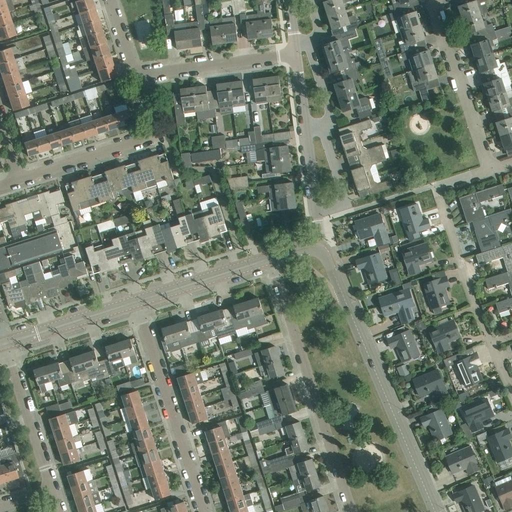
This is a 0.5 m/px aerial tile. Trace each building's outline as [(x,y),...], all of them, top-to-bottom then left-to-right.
[(10,0),(6,0),(4,1),(0,1),(0,14),(8,12),(13,10),(10,0)] [(91,0),(79,0),(70,3),(72,8),(76,7),(78,13),(94,8),(91,0)] [(162,0),(164,9),(170,8),(169,0),(162,0)] [(240,14),(238,0),(231,0),(233,15),(240,14)] [(331,0),(324,3),(328,16),(346,11),(344,5),(353,2),(351,0),(331,0)] [(396,0),(397,3),(393,5),(395,12),(407,8),(405,3),(413,0),(396,0)] [(483,0),(470,0),(472,2),(459,6),(463,20),(481,14),(478,7),(481,7),(479,2),(484,0),(483,0)] [(35,16),(42,14),(38,2),(31,4),(35,16)] [(210,21),(209,18),(208,3),(202,4),(205,29),(211,29),(213,45),(214,45),(214,43),(225,41),(225,43),(222,19),(210,21)] [(196,5),(198,22),(187,24),(190,48),(190,46),(201,45),(201,46),(202,46),(200,30),(205,29),(202,4),(196,5)] [(49,6),(42,8),(47,23),(54,21),(49,6)] [(98,20),(94,8),(78,13),(82,25),(98,20)] [(392,22),(397,20),(398,26),(402,25),(404,31),(421,25),(416,12),(403,16),(402,10),(407,8),(395,12),(390,14),(392,22)] [(328,16),(333,30),(346,26),(347,31),(360,28),(357,20),(353,22),(352,17),(348,18),(346,11),(328,16)] [(0,27),(12,24),(8,12),(0,14),(0,27)] [(270,13),(267,13),(258,15),(261,38),(262,38),(261,37),(272,35),(272,37),(274,37),(270,13)] [(42,14),(35,16),(39,27),(45,25),(42,14)] [(463,20),(468,34),(480,30),(482,35),(494,31),(492,24),(487,25),(486,21),(483,22),(481,14),(463,20)] [(250,40),(249,38),(260,37),(261,38),(258,15),(245,16),(249,40),(250,40)] [(238,41),(235,17),(222,19),(225,43),(226,43),(226,41),(237,40),(237,42),(238,41)] [(102,31),(98,20),(82,25),(86,36),(97,33),(102,31)] [(51,35),(57,33),(54,21),(47,23),(51,35)] [(12,24),(0,27),(0,40),(15,35),(12,24)] [(178,49),(178,48),(189,46),(189,48),(190,48),(187,24),(174,25),(177,49),(178,49)] [(406,39),(403,40),(404,44),(400,46),(402,53),(414,49),(412,43),(425,39),(421,25),(404,31),(406,39)] [(102,31),(97,33),(86,36),(79,39),(82,50),(101,44),(105,43),(102,31)] [(494,31),(482,35),(484,41),(471,45),(476,59),(493,53),(491,45),(493,45),(492,40),(497,39),(494,31)] [(345,32),(333,36),(335,42),(322,46),(327,59),(344,54),(342,47),(345,46),(344,41),(348,40),(345,32)] [(57,33),(51,35),(54,43),(60,41),(57,33)] [(45,47),(51,44),(48,35),(42,37),(45,47)] [(105,43),(101,44),(82,50),(86,62),(93,59),(109,54),(105,43)] [(59,58),(65,56),(62,47),(56,49),(59,58)] [(0,63),(13,59),(10,48),(0,50),(0,63)] [(49,60),(56,58),(53,49),(46,52),(49,60)] [(400,62),(409,60),(410,64),(414,63),(416,70),(433,64),(429,51),(416,55),(414,49),(402,53),(397,54),(400,62)] [(476,59),(480,72),(493,68),(495,74),(507,70),(505,63),(500,65),(499,60),(496,61),(493,53),(476,59)] [(113,66),(109,54),(93,59),(97,71),(109,67),(113,66)] [(327,59),(331,73),(344,69),(346,75),(358,71),(356,64),(351,65),(350,60),(347,61),(344,54),(327,59)] [(65,56),(59,58),(62,66),(67,64),(65,56)] [(21,57),(13,59),(0,63),(0,71),(1,76),(17,71),(25,68),(21,57)] [(393,77),(387,57),(380,60),(381,64),(383,71),(386,79),(393,77)] [(56,58),(49,60),(52,69),(59,67),(56,58)] [(433,64),(416,70),(412,71),(416,83),(412,84),(415,92),(427,88),(425,82),(438,78),(433,64)] [(113,66),(109,67),(97,71),(101,82),(117,77),(113,66)] [(66,81),(72,79),(69,69),(63,71),(66,81)] [(484,84),(482,85),(484,91),(486,90),(488,97),(511,90),(510,85),(511,83),(509,78),(507,70),(495,74),(497,80),(484,84)] [(21,83),(17,71),(1,76),(5,88),(21,83)] [(358,71),(346,75),(347,80),(335,85),(339,98),(356,93),(354,87),(358,85),(356,79),(360,78),(358,71)] [(57,84),(63,82),(60,73),(54,75),(57,84)] [(282,100),(279,76),(266,78),(269,102),(282,100)] [(266,78),(253,80),(256,104),(269,102),(266,78)] [(72,79),(66,81),(69,90),(75,88),(72,79)] [(108,89),(119,85),(117,80),(106,84),(108,89)] [(246,105),(242,81),(230,83),(233,107),(246,105)] [(63,82),(57,84),(60,93),(66,91),(63,82)] [(25,94),(21,83),(5,88),(9,99),(25,94)] [(217,85),(217,89),(220,109),(233,107),(230,83),(217,85)] [(209,110),(206,86),(194,88),(197,112),(209,110)] [(94,87),(83,91),(85,96),(86,101),(98,98),(96,93),(94,87)] [(180,107),(180,104),(174,105),(177,125),(185,124),(184,114),(197,112),(194,88),(180,89),(183,107),(180,107)] [(488,97),(493,111),(506,107),(507,113),(511,111),(511,92),(511,90),(488,97)] [(83,91),(73,94),(75,100),(85,96),(83,91)] [(359,99),(356,93),(339,98),(343,112),(347,111),(356,108),(358,113),(370,110),(372,108),(370,99),(366,97),(362,98),(359,99)] [(25,94),(9,99),(13,111),(28,106),(25,94)] [(69,95),(60,98),(61,104),(71,101),(69,95)] [(60,98),(50,101),(52,107),(61,104),(60,98)] [(46,103),(36,106),(38,111),(48,108),(46,103)] [(38,111),(37,106),(27,109),(29,114),(38,111)] [(23,110),(13,113),(13,114),(15,119),(25,116),(23,110)] [(131,123),(127,110),(115,113),(120,126),(131,123)] [(511,111),(507,113),(509,118),(496,123),(501,137),(511,132),(511,111)] [(120,126),(115,113),(104,117),(108,130),(120,126)] [(108,130),(104,117),(92,121),(97,134),(108,130)] [(79,119),(67,122),(69,128),(73,141),(85,138),(81,125),(79,119)] [(370,119),(348,126),(351,133),(340,136),(344,147),(361,141),(359,136),(361,131),(372,127),(370,119)] [(97,134),(92,121),(81,125),(85,138),(97,134)] [(260,126),(254,127),(254,131),(256,144),(262,143),(260,126)] [(73,141),(69,128),(58,132),(62,145),(73,141)] [(290,131),(280,133),(273,134),(274,142),(291,139),(290,131)] [(62,145),(58,132),(46,136),(50,149),(62,145)] [(388,141),(395,138),(393,132),(386,134),(388,141)] [(505,150),(511,147),(511,132),(501,137),(505,150)] [(226,148),(225,138),(225,135),(218,136),(220,149),(226,148)] [(50,149),(46,136),(35,140),(39,152),(50,149)] [(39,152),(35,140),(23,143),(27,156),(39,152)] [(344,147),(347,158),(358,155),(360,161),(387,152),(385,144),(381,145),(367,150),(363,147),(361,141),(344,147)] [(240,146),(241,152),(255,150),(256,162),(265,161),(285,159),(290,158),(288,146),(271,148),(270,142),(262,143),(256,144),(250,145),(240,146)] [(220,150),(191,154),(193,163),(222,158),(220,150)] [(387,152),(360,161),(362,167),(351,170),(355,181),(372,176),(370,170),(373,165),(386,161),(386,158),(389,157),(387,152)] [(159,156),(149,159),(150,164),(156,182),(156,183),(156,185),(158,189),(168,186),(169,188),(171,190),(177,188),(176,186),(174,180),(171,171),(168,161),(161,163),(160,160),(161,159),(160,157),(159,158),(159,156)] [(290,158),(285,159),(265,161),(267,174),(291,171),(290,158)] [(140,166),(140,167),(141,170),(135,172),(140,190),(156,185),(156,183),(156,182),(149,159),(139,162),(139,164),(138,164),(139,166),(140,166)] [(126,168),(126,166),(116,169),(122,189),(131,186),(133,193),(135,197),(142,195),(140,190),(135,172),(128,174),(127,170),(128,170),(127,168),(126,168)] [(107,177),(108,181),(101,183),(107,201),(124,195),(122,189),(116,169),(105,172),(106,175),(105,175),(106,177),(107,177)] [(248,182),(247,176),(237,178),(228,179),(229,185),(248,182)] [(358,192),(369,189),(371,195),(397,187),(396,182),(391,183),(390,180),(379,184),(374,181),(372,176),(355,181),(358,192)] [(93,179),(93,177),(83,180),(89,200),(91,206),(100,203),(107,201),(101,183),(95,185),(94,181),(95,181),(94,179),(93,179)] [(83,180),(80,181),(80,179),(72,181),(73,185),(72,186),(73,188),(74,188),(75,191),(68,193),(76,219),(78,218),(80,214),(79,210),(91,206),(89,200),(83,180)] [(249,189),(248,182),(229,185),(232,191),(249,189)] [(295,195),(293,182),(269,186),(270,199),(295,195)] [(505,194),(502,184),(459,198),(467,224),(474,221),(485,218),(484,217),(480,202),(505,194)] [(50,193),(49,191),(44,193),(51,216),(53,222),(54,226),(68,222),(66,216),(61,218),(56,205),(64,202),(64,199),(60,190),(50,193)] [(38,197),(28,200),(33,217),(34,217),(35,222),(46,218),(51,216),(44,193),(38,195),(38,197)] [(295,195),(270,199),(272,211),(296,208),(295,195)] [(483,206),(504,199),(503,195),(482,202),(483,206)] [(171,227),(177,247),(187,244),(187,242),(188,242),(187,240),(186,240),(185,236),(191,234),(185,216),(184,213),(180,199),(173,201),(179,221),(170,224),(171,227)] [(17,201),(11,203),(14,211),(21,231),(27,229),(25,224),(27,224),(26,220),(33,217),(28,200),(18,204),(17,201)] [(242,202),(235,203),(243,225),(249,223),(242,202)] [(6,207),(0,209),(0,221),(0,223),(8,220),(13,236),(21,233),(21,231),(14,211),(11,203),(6,205),(6,207)] [(422,221),(417,204),(400,210),(410,239),(419,236),(418,232),(430,228),(428,219),(422,221)] [(212,207),(202,210),(209,233),(210,237),(213,236),(214,239),(222,236),(221,233),(220,231),(221,231),(220,229),(219,229),(218,226),(225,224),(219,205),(212,207)] [(477,229),(475,230),(480,246),(482,246),(484,252),(500,247),(495,231),(497,230),(501,223),(511,219),(511,215),(510,209),(484,217),(485,218),(474,221),(477,229)] [(193,214),(185,216),(191,234),(198,232),(199,236),(198,236),(199,238),(200,238),(200,240),(202,243),(209,240),(208,237),(210,237),(209,233),(202,210),(193,214)] [(355,222),(361,239),(374,235),(376,241),(378,246),(389,242),(380,214),(355,222)] [(113,220),(106,222),(109,230),(115,228),(113,220)] [(143,222),(145,229),(136,232),(144,258),(147,257),(148,260),(155,258),(154,255),(155,255),(154,250),(153,251),(152,247),(159,245),(153,226),(151,220),(143,222)] [(171,227),(161,230),(159,224),(153,226),(159,245),(165,243),(166,246),(165,247),(166,249),(167,249),(168,253),(176,251),(175,248),(177,247),(171,227)] [(57,230),(14,244),(0,248),(0,271),(20,265),(63,251),(57,230)] [(136,232),(126,235),(119,237),(125,256),(132,254),(133,257),(132,257),(133,260),(133,259),(134,261),(144,258),(136,232)] [(112,239),(113,242),(103,245),(111,269),(121,265),(120,263),(121,263),(121,261),(120,261),(119,258),(125,256),(119,237),(112,239)] [(427,243),(418,246),(403,251),(410,274),(421,271),(419,265),(433,260),(427,243)] [(484,252),(476,255),(479,265),(503,257),(508,272),(511,270),(511,243),(508,244),(500,247),(484,252)] [(380,253),(390,250),(388,244),(378,247),(380,253)] [(99,268),(99,270),(100,270),(101,272),(111,269),(103,245),(94,248),(93,245),(85,248),(88,257),(92,267),(98,264),(100,268),(99,268)] [(356,261),(359,269),(364,268),(369,284),(387,278),(379,253),(356,261)] [(65,264),(66,263),(72,280),(72,281),(78,280),(77,277),(88,274),(86,270),(85,264),(83,261),(75,264),(72,255),(64,258),(65,264)] [(56,286),(57,290),(67,286),(68,289),(74,287),(72,281),(72,280),(66,263),(65,264),(64,258),(60,259),(62,264),(58,266),(59,269),(52,271),(53,277),(56,286)] [(58,292),(57,290),(56,286),(53,277),(45,279),(43,271),(39,262),(31,264),(33,269),(40,291),(42,297),(47,296),(48,298),(56,296),(55,293),(58,292)] [(31,264),(23,267),(26,276),(29,285),(21,288),(26,302),(29,302),(30,304),(37,302),(37,299),(42,297),(40,291),(33,269),(31,264)] [(0,285),(2,285),(2,284),(7,282),(6,279),(10,278),(17,276),(15,269),(14,270),(4,273),(0,274),(0,285)] [(485,279),(488,289),(508,283),(511,294),(511,270),(508,272),(485,279)] [(425,284),(433,309),(434,315),(442,312),(440,306),(449,304),(444,287),(449,286),(446,277),(425,284)] [(2,284),(2,285),(9,308),(15,306),(16,309),(24,306),(23,303),(26,302),(21,288),(19,282),(12,284),(11,281),(7,282),(2,284)] [(389,296),(379,299),(385,316),(389,314),(398,311),(400,317),(403,324),(414,320),(412,314),(410,308),(415,306),(410,289),(404,290),(389,296)] [(511,297),(496,303),(499,313),(511,309),(511,297)] [(246,302),(253,325),(260,322),(261,326),(267,324),(258,298),(246,302)] [(254,328),(253,325),(246,302),(234,306),(235,309),(238,317),(232,319),(237,333),(238,337),(249,334),(248,330),(254,328)] [(215,328),(218,336),(218,339),(237,333),(232,319),(226,321),(223,309),(210,313),(215,328)] [(210,313),(198,317),(199,321),(202,329),(196,331),(200,342),(211,338),(209,330),(215,328),(210,313)] [(453,320),(444,324),(429,330),(439,353),(450,348),(447,342),(460,337),(453,320)] [(182,348),(188,346),(200,342),(196,331),(190,332),(187,322),(187,321),(174,325),(175,328),(179,340),(182,348)] [(179,340),(174,325),(162,329),(163,332),(165,336),(161,338),(166,353),(175,350),(173,342),(179,340)] [(397,336),(388,340),(391,348),(396,346),(403,362),(412,358),(419,355),(409,331),(405,332),(402,326),(394,329),(397,336)] [(272,335),(262,338),(258,339),(260,345),(274,341),(272,335)] [(138,362),(130,339),(118,343),(123,358),(130,356),(132,364),(138,362)] [(118,343),(106,347),(110,358),(104,360),(109,375),(115,374),(113,370),(119,368),(116,360),(123,358),(118,343)] [(262,351),(254,353),(257,360),(259,367),(280,360),(276,346),(262,351)] [(236,359),(252,354),(250,348),(249,349),(242,351),(234,354),(236,359)] [(98,362),(95,351),(82,355),(90,379),(97,377),(98,380),(109,377),(109,375),(104,360),(98,362)] [(463,352),(443,360),(446,368),(456,363),(466,387),(473,384),(482,380),(476,364),(480,363),(476,354),(475,355),(470,357),(467,358),(466,359),(463,352)] [(70,359),(72,363),(74,370),(68,372),(74,390),(85,386),(83,381),(90,379),(82,355),(70,359)] [(264,375),(265,379),(271,377),(284,373),(280,360),(259,367),(261,376),(264,375)] [(62,374),(59,362),(46,366),(51,381),(58,379),(60,387),(71,383),(73,390),(74,390),(68,372),(62,374)] [(176,374),(188,370),(186,364),(175,368),(176,374)] [(406,364),(398,367),(402,377),(410,373),(406,364)] [(223,376),(229,374),(226,365),(220,367),(223,376)] [(46,366),(34,370),(41,393),(47,391),(45,383),(51,381),(46,366)] [(420,396),(424,395),(434,391),(436,397),(447,392),(438,370),(423,376),(413,380),(420,396)] [(200,371),(193,373),(178,378),(181,389),(197,384),(203,382),(200,371)] [(227,388),(232,386),(229,374),(223,376),(227,388)] [(143,378),(134,381),(131,382),(133,388),(145,384),(143,378)] [(246,392),(262,386),(261,380),(244,385),(246,391),(246,392)] [(201,396),(197,384),(181,389),(185,401),(201,396)] [(288,399),(292,398),(288,384),(284,386),(278,387),(274,389),(267,391),(269,398),(271,404),(279,402),(288,399)] [(228,393),(224,394),(225,399),(230,398),(230,399),(236,397),(232,386),(227,388),(228,393)] [(246,391),(239,394),(241,400),(264,392),(262,386),(246,392),(246,391)] [(138,391),(133,392),(122,396),(126,407),(141,402),(138,391)] [(205,408),(201,396),(185,401),(189,413),(205,408)] [(236,397),(230,399),(233,408),(239,406),(236,397)] [(283,415),(296,411),(292,398),(288,399),(279,402),(271,404),(275,417),(283,415)] [(487,399),(477,403),(463,409),(472,432),(483,427),(480,421),(494,415),(487,399)] [(421,418),(424,427),(429,425),(435,441),(452,434),(441,410),(446,408),(443,400),(431,405),(434,413),(430,414),(421,418)] [(99,416),(104,414),(100,402),(95,404),(99,416)] [(145,414),(141,402),(126,407),(129,419),(145,414)] [(61,411),(59,405),(58,404),(46,407),(48,415),(61,411)] [(90,419),(96,417),(93,408),(87,410),(90,419)] [(205,408),(189,413),(193,424),(208,419),(205,408)] [(75,411),(65,414),(50,419),(53,430),(69,425),(79,422),(75,411)] [(103,428),(108,426),(104,414),(99,416),(103,428)] [(149,425),(145,414),(129,419),(133,430),(149,425)] [(96,417),(90,419),(93,427),(99,426),(96,417)] [(256,423),(258,429),(275,424),(273,418),(269,419),(256,423)] [(241,433),(248,431),(245,421),(238,424),(241,433)] [(287,426),(281,428),(283,435),(289,433),(291,440),(300,437),(304,435),(300,422),(296,423),(290,425),(287,426)] [(252,438),(276,430),(275,424),(258,429),(250,432),(252,438)] [(73,437),(69,425),(53,430),(57,442),(73,437)] [(153,437),(149,425),(133,430),(137,442),(153,437)] [(108,426),(103,428),(105,436),(111,434),(108,426)] [(225,438),(221,426),(205,431),(209,443),(225,438)] [(7,427),(2,428),(0,428),(0,441),(0,440),(0,435),(4,434),(9,433),(7,427)] [(508,429),(499,433),(487,438),(498,462),(511,455),(511,449),(508,439),(511,438),(508,429)] [(103,440),(100,431),(95,433),(98,442),(103,440)] [(248,431),(241,433),(244,441),(250,439),(248,431)] [(79,435),(73,437),(57,442),(61,454),(77,449),(75,442),(80,440),(79,435)] [(287,454),(287,455),(295,453),(299,452),(308,449),(304,435),(300,437),(291,440),(293,446),(285,449),(287,454)] [(153,437),(137,442),(131,444),(135,455),(141,453),(156,448),(153,437)] [(229,450),(225,438),(209,443),(213,455),(229,450)] [(103,440),(98,442),(101,450),(106,449),(103,440)] [(110,451),(115,449),(112,440),(107,441),(110,451)] [(249,456),(255,454),(252,445),(246,447),(249,456)] [(453,473),(457,472),(466,468),(469,474),(479,469),(470,447),(446,457),(453,473)] [(160,460),(156,448),(141,453),(144,465),(160,460)] [(77,449),(61,454),(65,465),(80,460),(77,449)] [(232,461),(229,450),(213,455),(217,466),(232,461)] [(23,475),(16,452),(0,457),(0,462),(1,465),(6,481),(23,475)] [(287,455),(287,454),(285,455),(268,461),(271,467),(287,462),(297,458),(295,453),(287,455)] [(252,467),(258,465),(255,454),(249,456),(252,467)] [(312,474),(316,473),(312,459),(308,460),(302,462),(298,464),(299,464),(291,466),(295,479),(296,479),(312,474)] [(164,471),(160,460),(144,465),(148,476),(164,471)] [(236,473),(232,461),(217,466),(220,478),(236,473)] [(287,462),(271,467),(270,467),(271,471),(272,473),(288,467),(287,462)] [(117,474),(123,472),(120,463),(114,464),(117,474)] [(109,476),(114,474),(111,465),(106,466),(109,476)] [(256,479),(262,477),(258,465),(252,467),(256,479)] [(87,482),(84,470),(68,476),(72,487),(87,482)] [(167,483),(164,471),(148,476),(152,488),(163,484),(167,483)] [(123,472),(117,474),(120,482),(126,480),(123,472)] [(240,484),(236,473),(220,478),(224,489),(240,484)] [(295,479),(299,492),(307,490),(311,489),(320,486),(316,473),(312,474),(296,479),(295,479)] [(114,474),(109,476),(111,484),(117,482),(114,474)] [(510,476),(495,483),(496,487),(505,510),(511,507),(511,480),(511,481),(510,476)] [(262,477),(256,479),(259,487),(264,486),(262,477)] [(491,477),(483,480),(486,486),(493,482),(491,477)] [(94,480),(87,482),(72,487),(75,499),(98,492),(94,480)] [(167,483),(163,484),(152,488),(156,500),(171,495),(167,483)] [(243,496),(240,484),(224,489),(228,501),(243,496)] [(130,495),(133,494),(130,485),(122,487),(125,497),(130,495)] [(478,511),(484,510),(474,486),(453,494),(457,503),(461,501),(465,511),(478,511)] [(116,498),(122,497),(119,487),(113,489),(116,498)] [(263,502),(269,500),(266,491),(261,493),(263,502)] [(102,503),(98,492),(75,499),(79,510),(95,505),(102,503)] [(299,499),(297,493),(296,493),(281,498),(283,504),(299,499)] [(130,511),(133,510),(131,504),(133,504),(130,495),(125,497),(130,511)] [(232,511),(247,507),(243,496),(228,501),(231,511),(232,511)] [(305,510),(305,511),(321,511),(328,510),(324,496),(310,501),(313,507),(305,510)] [(122,497),(116,498),(119,507),(124,505),(122,497)] [(299,499),(283,504),(284,510),(301,504),(299,499)] [(266,511),(271,511),(273,511),(269,500),(263,502),(266,511)] [(187,511),(184,502),(174,505),(161,509),(161,511),(187,511)]
